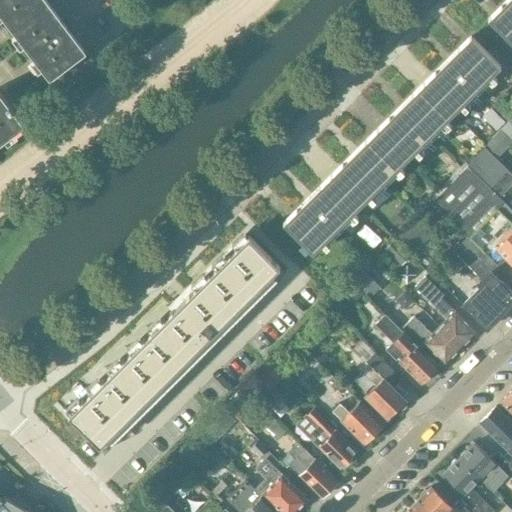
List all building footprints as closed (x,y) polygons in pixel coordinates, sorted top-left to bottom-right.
[(42,0),(0,0),(0,14),(9,26),(42,0)] [(82,49),(68,30),(69,29),(67,27),(70,25),(67,22),(64,18),(62,20),(61,18),(60,19),(45,0),(42,0),(9,26),(48,78),(85,50),(83,48),(82,49)] [(511,40),(511,0),(506,0),(489,18),(511,40)] [(451,111),(498,65),(470,37),(423,83),(451,111)] [(405,157),(451,111),(423,83),(377,129),(405,157)] [(0,140),(23,124),(0,93),(0,140)] [(511,139),(511,118),(501,129),(511,139)] [(359,203),(405,157),(377,129),(331,175),(359,203)] [(497,159),(511,143),(511,141),(500,130),(485,147),(497,159)] [(482,175),(497,159),(485,147),(469,163),(482,175)] [(511,209),(467,165),(432,200),(496,265),(505,256),(511,262),(511,209)] [(312,249),(359,203),(331,175),(284,221),(312,249)] [(412,254),(430,237),(422,228),(404,246),(412,254)] [(248,234),(68,413),(99,445),(279,265),(248,234)] [(511,291),(491,271),(496,266),(466,236),(452,249),(482,278),(477,283),(480,285),(462,303),(486,327),(489,325),(493,325),(497,320),(497,316),(505,309),(505,310),(511,303),(511,291)] [(393,241),(385,249),(399,263),(407,255),(393,241)] [(373,262),(366,269),(375,277),(381,271),(373,262)] [(380,288),(363,270),(353,280),(371,298),(380,288)] [(474,331),(440,297),(443,294),(424,276),(414,287),(446,319),(439,326),(459,346),(474,331)] [(339,292),(351,304),(362,292),(350,280),(339,292)] [(436,366),(384,315),(374,324),(392,342),(385,349),(395,360),(398,357),(400,360),(399,361),(421,382),(423,380),(426,380),(431,375),(431,371),(436,366)] [(459,346),(439,326),(431,334),(413,316),(405,324),(444,362),(459,346)] [(388,385),(397,375),(374,352),(358,368),(375,385),(365,395),(387,417),(388,415),(390,417),(398,409),(396,407),(403,400),(388,385)] [(258,400),(282,377),(270,364),(246,388),(258,400)] [(511,389),(501,401),(511,412),(511,389)] [(235,416),(248,403),(240,394),(227,407),(235,416)] [(382,424),(359,401),(348,412),(339,404),(332,411),(364,443),(382,424)] [(511,422),(496,406),(480,422),(511,454),(511,422)] [(356,451),(326,421),(321,416),(321,415),(314,407),(306,416),(313,423),(314,423),(320,429),(312,437),(311,436),(310,437),(340,467),(341,466),(344,468),(351,460),(349,458),(356,451)] [(256,488),(281,511),(297,511),(298,511),(298,508),(306,499),(279,472),(285,467),(258,441),(251,448),(263,460),(256,467),(266,478),(256,488)] [(337,481),(299,443),(290,451),(296,457),(289,464),(322,496),(337,481)] [(507,476),(474,443),(466,451),(464,451),(460,454),(460,457),(459,458),(479,478),(492,491),(507,476)] [(199,463),(184,447),(174,456),(190,472),(199,463)] [(493,511),(494,511),(470,488),(479,478),(459,458),(457,460),(454,460),(451,463),(451,466),(444,474),(477,506),(472,511),(473,511),(493,511)] [(187,484),(172,469),(160,481),(175,496),(187,484)] [(451,511),(453,510),(430,487),(428,490),(425,490),(420,495),(420,498),(411,507),(416,511),(451,511)] [(278,511),(256,490),(246,499),(236,489),(226,499),(239,511),(278,511)] [(30,511),(3,496),(2,497),(2,498),(2,499),(0,497),(0,511),(30,511)]
